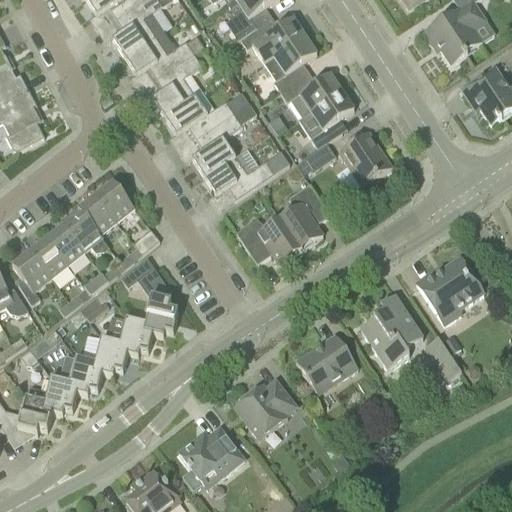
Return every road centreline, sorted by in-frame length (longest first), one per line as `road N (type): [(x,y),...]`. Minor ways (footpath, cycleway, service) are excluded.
road 1 (residential): [(94,136),(130,150),(254,330)]
road 2 (residential): [(339,0),(471,194)]
road 3 (residential): [(37,495),(107,467),(160,423),(196,370)]
road 4 (residential): [(196,370),(101,436),(37,495)]
road 5 (residential): [(24,0),(94,136)]
road 6 (residential): [(341,272),(395,255),(435,231),(451,207)]
road 7 (residential): [(451,207),(423,210),(341,272)]
